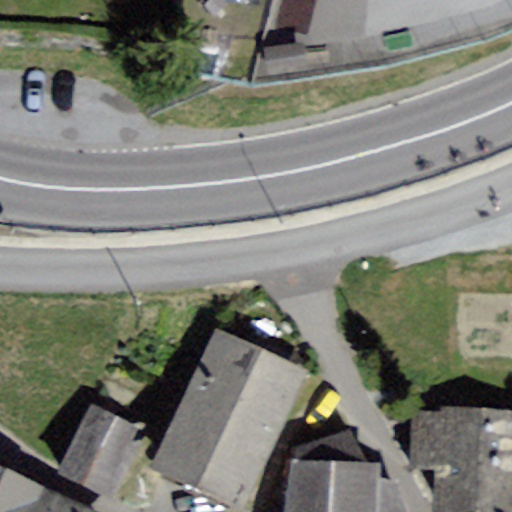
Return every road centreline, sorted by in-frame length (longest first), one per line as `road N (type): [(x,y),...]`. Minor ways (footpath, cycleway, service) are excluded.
road 1 (secondary): [(0,177),(122,188),(228,180),(442,130),(511,101)]
road 2 (residential): [(409,511),(283,250)]
road 3 (unclassified): [(0,268),(114,269),(283,250)]
road 4 (unclassified): [(283,250),(511,187)]
